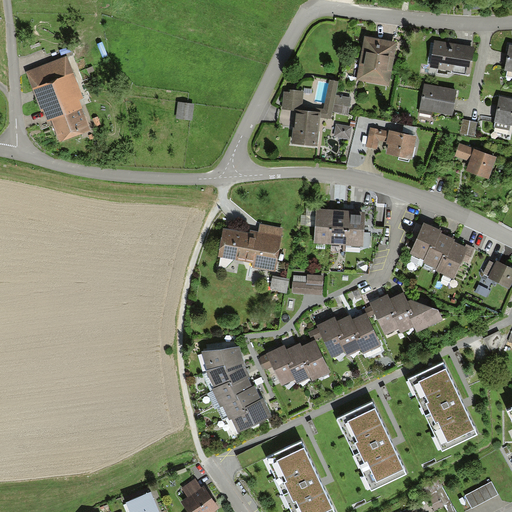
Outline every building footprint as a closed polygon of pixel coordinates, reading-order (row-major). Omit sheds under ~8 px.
[(395,44),(364,38),(355,81),(387,87),(395,44)] [(511,42),(507,41),(502,66),(511,68),(511,42)] [(471,49),(433,44),(429,69),(467,75),(471,49)] [(64,58),(26,72),(43,116),(47,114),(57,138),(86,126),(76,102),(80,100),(64,58)] [(301,90),(283,88),(281,108),(293,109),(291,144),(314,145),(316,119),(332,121),(333,115),(347,117),(350,94),(336,93),(338,80),(329,79),(325,112),(300,109),(301,90)] [(453,89),(422,84),(418,109),(449,114),(453,89)] [(511,98),(498,96),(493,119),(511,122),(511,98)] [(191,104),(177,102),(176,116),(190,117),(191,104)] [(475,123),(461,121),(458,134),(472,136),(475,123)] [(349,127),(334,125),(333,136),(347,138),(349,127)] [(386,135),(368,131),(365,147),(371,148),(374,139),(385,142),(383,152),(410,158),(415,134),(388,128),(386,135)] [(493,157),(458,147),(455,158),(468,161),(466,170),(487,176),(493,157)] [(363,208),(314,207),(313,240),(362,242),(363,208)] [(438,229),(422,222),(410,251),(422,256),(420,260),(434,265),(432,268),(452,276),(466,244),(451,238),(452,236),(438,230),(438,229)] [(254,234),(223,229),(219,254),(253,259),(251,268),(273,272),(281,228),(256,224),(254,234)] [(511,276),(511,270),(488,260),(481,276),(507,287),(511,276)] [(321,275),(307,275),(307,282),(293,282),(292,293),(320,293),(321,275)] [(385,293),(370,300),(385,330),(397,324),(400,330),(414,324),(416,328),(442,315),(436,303),(403,299),(400,293),(388,299),(385,293)] [(335,320),(332,314),(315,322),(318,327),(310,331),(313,338),(322,335),(331,354),(345,347),(347,351),(361,345),(363,349),(377,343),(363,313),(351,319),(348,314),(335,320)] [(266,353),(257,357),(262,368),(271,363),(280,381),(292,375),(295,380),(311,371),(313,374),(326,367),(312,340),(301,346),(298,340),(285,347),(282,342),(264,349),(266,353)] [(237,342),(200,348),(204,367),(211,386),(219,404),(226,416),(236,429),(269,413),(258,394),(252,383),(246,372),(241,356),(237,342)] [(477,433),(442,362),(407,379),(442,450),(477,433)] [(405,472),(371,401),(338,418),(372,488),(405,472)] [(335,511),(301,441),(267,457),(293,511),(335,511)] [(196,478),(182,489),(185,493),(178,499),(187,511),(185,511),(204,511),(215,504),(196,478)] [(490,482),(464,495),(470,507),(496,494),(490,482)] [(156,511),(149,491),(126,499),(130,511),(156,511)]
